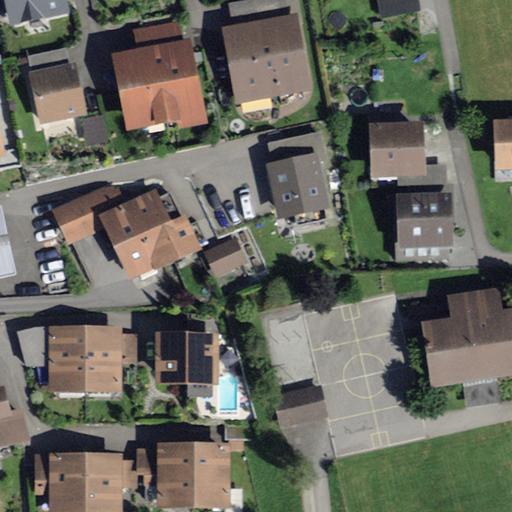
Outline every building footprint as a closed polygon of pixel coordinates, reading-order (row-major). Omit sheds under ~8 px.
[(61,9),(59,0),(10,0),(15,19),(61,9)] [(268,0),(272,15),(300,7),(298,0),(268,0)] [(379,0),(383,19),(423,12),(420,0),(379,0)] [(192,109),(175,25),(139,33),(144,60),(124,64),(136,120),(192,109)] [(302,84),(291,25),(232,36),(243,95),(302,84)] [(83,113),(74,68),(32,77),(42,122),(83,113)] [(89,143),(107,139),(102,115),(84,119),(89,143)] [(511,167),(511,126),(499,127),(501,168),(511,167)] [(375,131),(377,174),(419,172),(418,130),(408,130),(408,128),(395,128),(395,131),(375,131)] [(256,153),(260,173),(284,168),(286,177),(321,169),(314,140),(256,153)] [(112,221),(134,269),(153,260),(156,266),(195,248),(171,194),(126,215),(113,187),(58,212),(71,240),(112,221)] [(397,262),(448,260),(447,200),(401,202),(402,224),(395,224),(397,262)] [(5,207),(0,208),(0,280),(16,278),(5,207)] [(210,254),(219,272),(242,261),(233,243),(210,254)] [(436,383),(511,371),(511,317),(501,319),(497,294),(452,301),(455,326),(428,330),(430,347),(427,347),(427,351),(431,351),(436,383)] [(211,397),(212,341),(218,342),(218,315),(188,315),(188,341),(162,340),(162,378),(177,378),(177,384),(188,384),(188,397),(211,397)] [(54,386),(85,386),(85,335),(54,335),(54,367),(36,367),(39,386),(54,386)] [(115,335),(85,335),(85,386),(115,386),(115,335)] [(277,399),(283,426),(324,416),(318,389),(277,399)] [(18,412),(0,416),(0,441),(24,435),(18,412)] [(225,425),(225,441),(232,441),(232,452),(244,452),(244,440),(255,440),(255,425),(225,425)] [(163,502),(194,502),(194,452),(145,451),(145,499),(163,499),(163,502)] [(224,452),(194,452),(194,502),(224,502),(224,511),(238,511),(241,509),(241,494),(237,490),(224,490),(224,452)] [(54,511),(85,511),(85,462),(55,462),(54,511)] [(115,511),(116,462),(85,462),(85,511),(115,511)]
